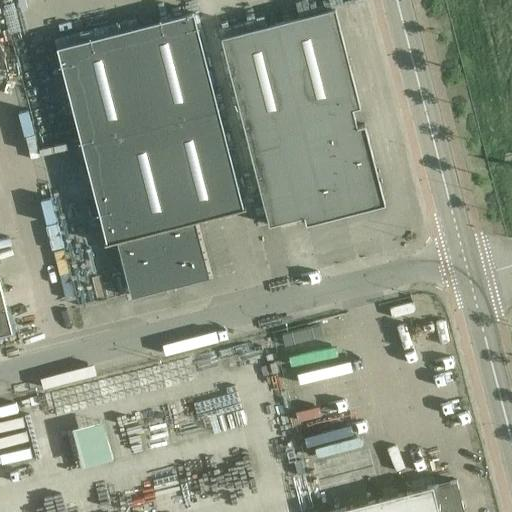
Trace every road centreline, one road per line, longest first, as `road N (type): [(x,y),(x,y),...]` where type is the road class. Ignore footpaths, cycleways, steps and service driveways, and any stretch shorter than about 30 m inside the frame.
road 1 (unclassified): [(462,255),(0,376)]
road 2 (unclassified): [(462,255),(395,0)]
road 3 (unclassified): [(511,436),(462,255)]
